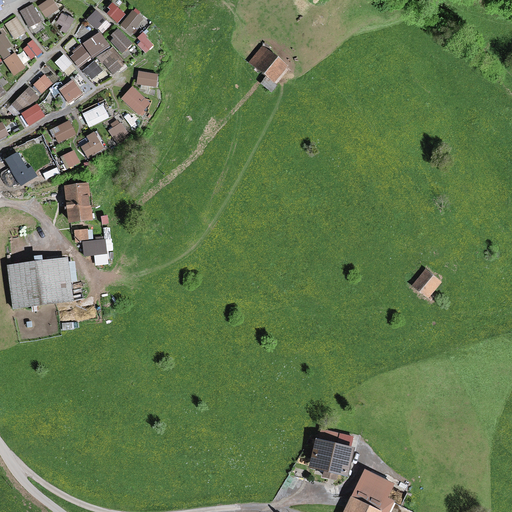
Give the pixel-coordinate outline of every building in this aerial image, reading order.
[(52,0),(48,0),(40,6),(46,16),(58,9),(52,0)] [(126,15),(112,5),(109,9),(111,10),(107,15),(119,24),(126,15)] [(32,7),(21,13),(29,29),(40,23),(32,7)] [(98,27),(106,18),(98,10),(89,19),(98,27)] [(138,17),(133,13),(122,27),(131,35),(140,25),(135,20),(138,17)] [(73,19),(62,14),(57,24),(63,27),(61,30),(66,33),(73,19)] [(16,19),(7,25),(16,40),(25,34),(16,19)] [(133,47),(118,31),(112,37),(112,44),(124,55),(133,47)] [(146,31),(138,39),(149,51),(157,43),(146,31)] [(101,35),(85,45),(95,58),(110,48),(101,35)] [(2,36),(0,37),(0,52),(4,59),(9,56),(6,52),(11,50),(2,36)] [(33,43),(28,47),(37,58),(42,54),(33,43)] [(74,53),(72,58),(80,68),(91,60),(82,48),(74,53)] [(288,70),(263,48),(250,63),(275,85),(288,70)] [(110,52),(100,60),(113,76),(123,68),(110,52)] [(15,56),(5,62),(14,77),(24,71),(15,56)] [(65,57),(55,65),(63,75),(73,67),(65,57)] [(95,64),(85,73),(92,82),(102,73),(95,64)] [(160,77),(139,73),(137,86),(157,90),(160,77)] [(45,77),(34,87),(42,96),(53,86),(45,77)] [(72,84),(60,94),(68,106),(81,96),(72,84)] [(151,106),(133,90),(123,101),(141,117),(151,106)] [(29,91),(14,105),(23,115),(38,100),(29,91)] [(104,106),(82,115),(89,130),(110,121),(104,106)] [(39,107),(24,116),(30,128),(46,119),(39,107)] [(3,124),(0,125),(0,142),(9,138),(3,124)] [(61,136),(57,137),(60,145),(76,138),(70,124),(58,129),(61,136)] [(122,125),(111,132),(116,142),(128,135),(122,125)] [(91,145),(83,150),(90,161),(105,152),(94,135),(88,139),(91,145)] [(75,153),(65,158),(71,170),(81,165),(75,153)] [(19,155),(5,163),(20,189),(37,179),(32,170),(28,172),(19,155)] [(89,186),(65,188),(68,226),(93,223),(89,186)] [(89,232),(75,233),(75,244),(84,244),(85,258),(107,256),(106,241),(90,242),(89,232)] [(68,258),(8,267),(14,311),(74,302),(68,258)] [(443,284),(427,270),(412,286),(428,300),(443,284)] [(357,450),(316,441),(310,468),(350,477),(357,450)] [(394,487),(364,472),(344,511),(389,511),(394,503),(388,500),(394,487)]
